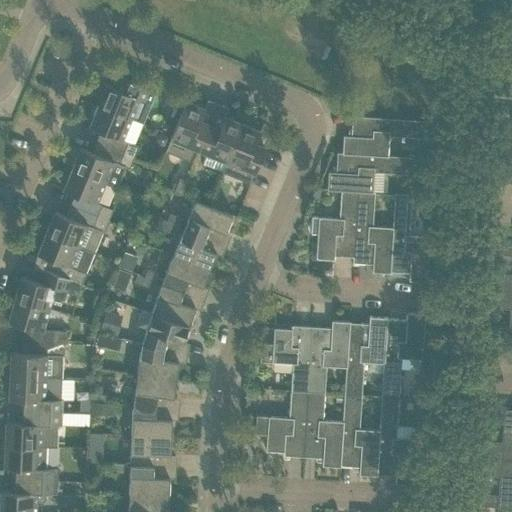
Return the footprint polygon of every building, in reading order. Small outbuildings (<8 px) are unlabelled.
[(106,83),(97,105),(130,118),(133,111),(139,97),(136,96),(106,83)] [(178,119),(170,136),(165,148),(188,157),(193,146),(199,148),(208,124),(198,120),(203,108),(185,101),(184,102),(178,119)] [(97,105),(88,126),(101,131),(107,133),(103,144),(133,156),(138,146),(122,139),(130,118),(97,105)] [(498,113),(493,182),(511,182),(511,114),(499,114),(499,113),(498,113)] [(343,135),(342,152),(387,155),(388,135),(436,138),(437,121),(352,115),(350,135),(343,135)] [(208,124),(199,148),(201,149),(204,150),(205,151),(201,162),(222,171),(226,159),(241,124),(224,116),(219,128),(211,125),(208,124)] [(226,159),(222,171),(250,182),(264,147),(254,143),(259,131),(241,124),(226,159)] [(164,147),(169,136),(158,132),(156,137),(159,145),(164,147)] [(80,147),(71,168),(105,182),(113,161),(129,168),(133,156),(103,144),(99,155),(80,147)] [(342,152),(336,152),(335,172),(327,171),(326,189),(340,190),(357,191),(372,192),(372,191),(373,172),(414,175),(414,171),(415,157),(387,155),(342,152)] [(415,157),(414,171),(427,171),(428,158),(415,157)] [(71,168),(63,189),(81,197),(77,208),(107,220),(112,209),(96,203),(105,182),(71,168)] [(180,194),(186,180),(179,177),(173,191),(180,194)] [(193,183),(186,180),(180,194),(187,196),(193,183)] [(314,189),(311,197),(322,197),(322,189),(314,189)] [(340,190),(339,218),(311,216),(310,233),(317,233),(315,258),(333,259),(334,256),(352,257),(353,257),(357,191),(340,190)] [(353,257),(352,257),(352,262),(372,264),(371,271),(389,272),(392,227),(372,226),(374,191),(372,191),(372,192),(357,191),(353,257)] [(392,227),(389,272),(390,272),(390,271),(409,272),(408,280),(426,281),(429,236),(409,234),(411,194),(394,193),(392,227)] [(211,197),(208,205),(213,207),(220,210),(224,203),(211,197)] [(213,207),(208,205),(194,199),(183,227),(205,236),(209,225),(224,232),(232,214),(220,210),(213,207)] [(54,211),(45,232),(93,252),(102,231),(103,231),(107,220),(77,208),(72,218),(54,211)] [(168,221),(179,225),(182,218),(171,213),(168,221)] [(163,219),(160,226),(165,228),(176,233),(179,225),(168,221),(163,219)] [(183,227),(172,254),(209,269),(216,253),(200,246),(205,236),(183,227)] [(93,252),(45,232),(37,253),(56,261),(52,271),(81,284),(86,273),(85,272),(93,252)] [(511,273),(487,272),(486,289),(511,290),(511,242),(489,241),(488,253),(511,255),(511,273)] [(162,280),(161,282),(183,291),(183,288),(187,280),(202,286),(209,269),(172,254),(162,280)] [(40,282),(20,276),(14,298),(48,308),(52,296),(63,300),(66,290),(77,295),(81,284),(52,271),(44,268),(40,282)] [(148,269),(145,276),(156,281),(159,273),(148,269)] [(136,273),(134,281),(142,284),(153,288),(156,281),(145,276),(136,273)] [(161,282),(160,286),(151,311),(189,324),(195,307),(179,302),(183,291),(161,282)] [(485,307),(510,308),(509,327),(484,325),(483,337),(508,339),(508,340),(511,340),(511,290),(486,289),(485,307)] [(48,308),(14,298),(8,320),(26,325),(26,341),(64,343),(64,332),(46,331),(42,330),(48,308)] [(189,324),(151,311),(141,308),(136,324),(146,328),(141,342),(164,347),(167,336),(183,341),(189,324)] [(383,362),(381,396),(398,397),(400,357),(421,358),(424,313),(406,312),(405,320),(387,318),(383,362)] [(346,366),(344,393),(361,394),(363,361),(383,362),(387,318),(387,317),(369,316),(368,324),(349,322),(346,366)] [(102,319),(99,330),(116,335),(119,323),(102,319)] [(330,327),(311,326),(307,391),(324,392),(326,365),(346,366),(349,322),(349,321),(331,320),(330,327)] [(260,342),(259,360),(292,363),(290,390),(307,391),(311,326),(291,325),(290,328),(273,327),(272,343),(260,342)] [(110,347),(113,335),(99,331),(96,343),(110,347)] [(10,353),(9,375),(58,377),(61,377),(62,354),(63,354),(64,343),(26,341),(26,342),(31,342),(30,353),(10,353)] [(140,347),(136,373),(176,379),(179,361),(162,359),(164,347),(141,342),(140,347)] [(136,373),(133,400),(132,404),(155,406),(155,404),(157,395),(173,397),(176,379),(136,373)] [(58,377),(9,375),(8,398),(18,398),(18,410),(48,411),(61,412),(62,399),(60,399),(61,377),(58,377)] [(245,388),(245,396),(246,396),(257,396),(258,388),(245,388)] [(408,390),(408,396),(417,396),(417,388),(411,388),(408,390)] [(307,391),(290,390),(288,417),(255,415),(254,433),(266,434),(265,450),(282,451),(282,455),(303,456),(307,391)] [(324,392),(307,391),(303,456),(322,458),(322,465),(340,466),(340,465),(342,420),(322,419),(324,392)] [(90,392),(90,400),(108,401),(108,393),(90,392)] [(344,393),(342,420),(340,465),(359,466),(358,474),(377,475),(377,474),(379,429),(359,428),(361,394),(344,393)] [(381,396),(379,429),(377,474),(395,475),(395,482),(413,484),(416,438),(395,437),(398,397),(381,396)] [(90,409),(90,412),(111,413),(112,402),(112,401),(108,401),(90,400),(90,409)] [(132,407),(131,435),(171,437),(171,418),(155,418),(155,409),(155,406),(132,404),(132,407)] [(501,441),(476,440),(475,457),(511,459),(511,410),(504,410),(503,411),(478,409),(477,421),(502,423),(501,441)] [(5,421),(4,444),(48,446),(57,446),(58,425),(60,425),(61,412),(48,411),(18,410),(17,422),(5,421)] [(131,435),(129,464),(153,465),(153,454),(170,455),(171,437),(131,435)] [(4,444),(3,467),(11,467),(11,478),(57,480),(58,469),(58,467),(47,467),(48,446),(4,444)] [(88,456),(87,462),(95,462),(102,463),(102,450),(88,449),(88,456)] [(498,495),(473,493),(472,505),(497,507),(497,508),(511,508),(511,459),(475,457),(474,474),(499,476),(498,495)] [(110,463),(110,471),(112,471),(124,472),(125,464),(110,463)] [(129,464),(129,466),(128,493),(168,495),(169,477),(152,476),(153,465),(129,464)] [(0,490),(0,493),(0,511),(35,511),(36,504),(42,504),(46,500),(46,493),(57,493),(57,480),(11,478),(10,490),(0,490)] [(128,493),(127,511),(167,511),(168,495),(128,493)]
